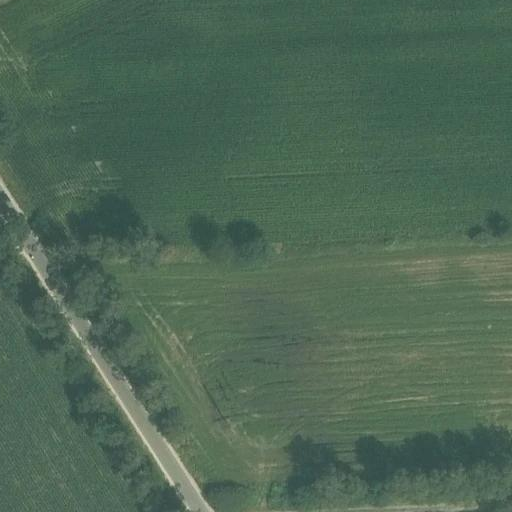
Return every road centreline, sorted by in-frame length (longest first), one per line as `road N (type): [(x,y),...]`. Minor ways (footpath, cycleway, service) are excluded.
road 1 (unclassified): [(195,511),(0,203)]
road 2 (track): [(343,511),(511,503)]
